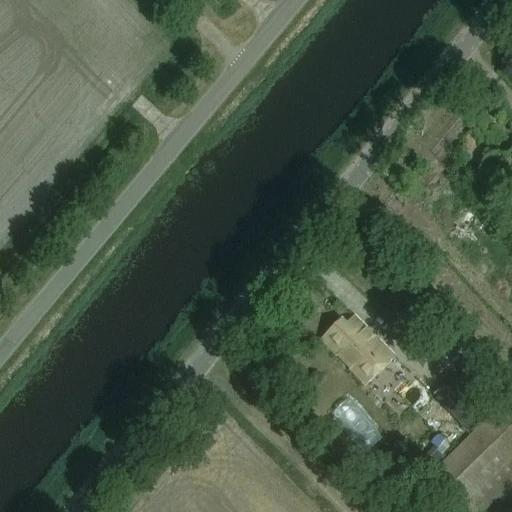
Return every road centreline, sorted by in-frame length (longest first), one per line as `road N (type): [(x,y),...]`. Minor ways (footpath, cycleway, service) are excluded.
road 1 (tertiary): [(88,511),(511,12)]
road 2 (unclassified): [(0,350),(297,0)]
